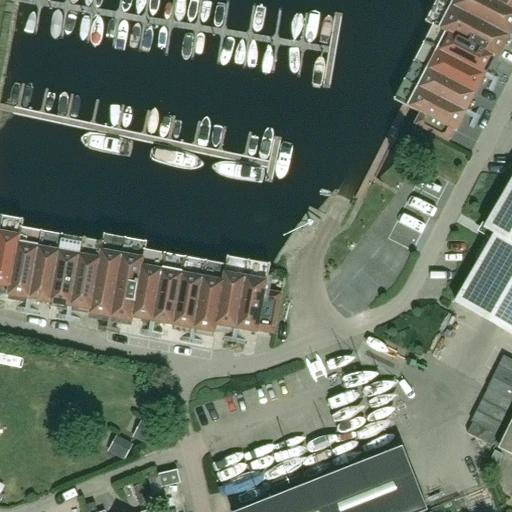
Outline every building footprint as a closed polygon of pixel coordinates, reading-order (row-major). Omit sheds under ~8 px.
[(495,58),(498,60),(510,37),(438,0),(437,0),(425,23),(433,26),(433,25),(495,58)] [(511,10),(492,0),(438,0),(510,37),(511,33),(511,10)] [(511,0),(492,0),(511,10),(511,0)] [(485,76),(495,58),(433,25),(433,26),(423,44),(485,76)] [(485,76),(423,44),(414,63),(476,95),(485,76)] [(476,95),(414,63),(404,81),(466,113),(476,95)] [(415,125),(448,143),(454,132),(456,133),(466,113),(404,81),(394,101),(420,114),(415,125)] [(456,304),(511,336),(511,181),(485,229),(495,235),(456,304)] [(0,228),(0,287),(9,289),(10,289),(21,228),(22,228),(24,220),(2,217),(0,228)] [(10,289),(9,289),(8,297),(29,301),(42,232),(22,228),(21,228),(10,289)] [(42,232),(29,301),(50,304),(62,236),(42,232)] [(91,312),(90,312),(90,316),(111,320),(125,239),(104,235),(102,243),(103,243),(91,312)] [(62,236),(50,304),(71,308),(83,239),(62,236)] [(71,308),(90,312),(91,312),(103,243),(102,243),(83,239),(71,308)] [(125,239),(111,320),(132,324),(133,320),(132,319),(133,317),(145,251),(146,251),(147,243),(125,239)] [(132,319),(133,320),(153,323),(165,254),(146,251),(145,251),(133,317),(132,319)] [(394,277),(401,269),(381,252),(374,260),(394,277)] [(165,254),(153,323),(173,327),(186,258),(165,254)] [(186,258),(173,327),(194,331),(206,262),(186,258)] [(216,327),(217,327),(236,330),(249,262),(227,258),(226,266),(227,266),(216,327)] [(217,327),(216,327),(227,266),(226,266),(206,262),(194,331),(215,335),(217,327)] [(274,335),(282,295),(266,292),(270,266),(249,262),(236,330),(258,334),(258,333),(274,335)] [(511,360),(504,356),(487,389),(488,390),(471,422),(473,423),(468,434),(493,447),(498,436),(496,435),(511,403),(511,360)] [(34,384),(59,382),(58,368),(34,370),(34,384)] [(141,422),(133,438),(150,447),(159,430),(141,422)] [(511,422),(499,450),(511,456),(511,422)] [(109,452),(125,462),(135,446),(119,436),(109,452)] [(425,511),(428,511),(403,448),(239,511),(425,511)] [(158,476),(161,489),(181,484),(178,471),(158,476)]
